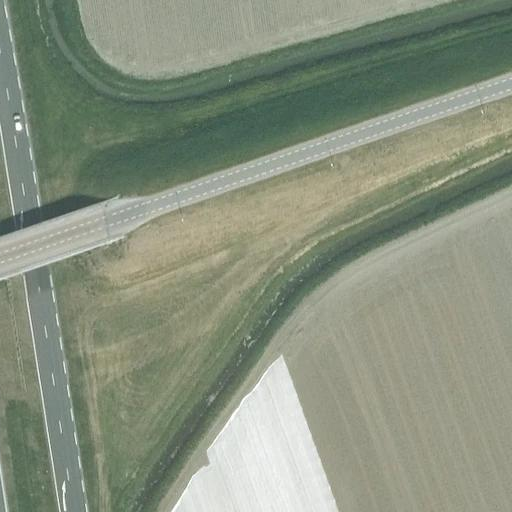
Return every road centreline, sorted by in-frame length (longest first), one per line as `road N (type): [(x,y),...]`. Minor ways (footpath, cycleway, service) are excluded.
road 1 (unclassified): [(0,258),(511,85)]
road 2 (primary): [(73,511),(0,63)]
